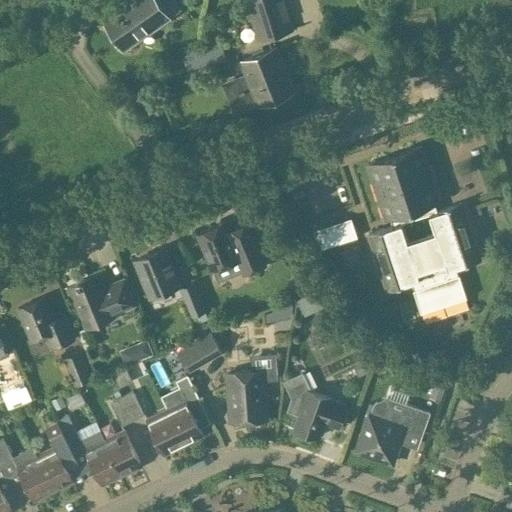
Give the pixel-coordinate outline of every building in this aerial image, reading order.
[(163,8),(172,1),(171,0),(135,0),(103,23),(124,53),(171,20),(163,8)] [(257,0),(246,4),(251,18),(259,43),(292,33),(281,0),(257,0)] [(187,69),(226,57),(219,40),(182,52),(187,69)] [(259,108),(259,109),(294,94),(276,50),(241,64),(253,92),(234,100),(240,115),(259,108)] [(366,163),(384,221),(392,218),(394,224),(368,232),(386,290),(412,282),(421,311),(466,297),(456,268),(482,259),(464,201),(437,210),(436,204),(443,202),(425,145),(366,163)] [(321,247),(357,236),(352,218),(315,229),(321,247)] [(249,224),(228,232),(225,223),(198,234),(213,271),(239,260),(244,275),(266,266),(249,224)] [(150,297),(181,284),(166,247),(135,260),(150,297)] [(114,313),(134,304),(124,280),(102,289),(98,278),(82,284),(81,282),(69,287),(86,327),(115,316),(114,313)] [(193,316),(205,311),(194,283),(181,289),(193,316)] [(298,298),(305,311),(322,302),(315,290),(298,298)] [(65,315),(54,319),(44,297),(19,308),(32,340),(47,334),(52,347),(74,338),(65,315)] [(0,357),(8,354),(0,333),(0,357)] [(130,363),(154,353),(147,338),(123,348),(130,363)] [(188,371),(211,358),(200,340),(177,352),(188,371)] [(64,357),(74,385),(92,379),(82,351),(64,357)] [(275,370),(263,371),(264,380),(276,379),(275,370)] [(231,421),(267,419),(264,380),(263,371),(227,374),(231,421)] [(332,399),(310,391),(302,374),(286,382),(293,398),(289,410),(300,414),(295,429),(318,437),(323,423),(339,428),(347,406),(332,400),(332,399)] [(162,400),(167,410),(184,444),(203,435),(188,404),(199,399),(188,375),(176,381),(181,391),(176,389),(164,395),(162,400)] [(0,392),(8,411),(32,401),(23,380),(0,389),(0,392)] [(134,420),(145,415),(133,391),(122,397),(134,420)] [(134,420),(122,397),(111,402),(122,426),(134,420)] [(406,445),(419,409),(405,404),(402,413),(393,410),(389,422),(369,415),(357,451),(392,463),(400,443),(406,445)] [(184,444),(167,410),(147,420),(164,454),(184,444)] [(61,427),(72,450),(83,444),(72,421),(61,427)] [(37,456),(54,490),(74,481),(65,463),(76,457),(72,450),(61,427),(49,432),(57,446),(37,456)] [(122,475),(142,465),(125,430),(105,440),(122,475)] [(4,437),(0,438),(0,458),(4,466),(15,460),(4,437)] [(122,475),(105,440),(86,450),(103,484),(122,475)] [(54,490),(37,456),(17,466),(34,500),(54,490)] [(0,485),(0,467),(4,466),(0,458),(0,511),(9,511),(12,511),(0,485)]
